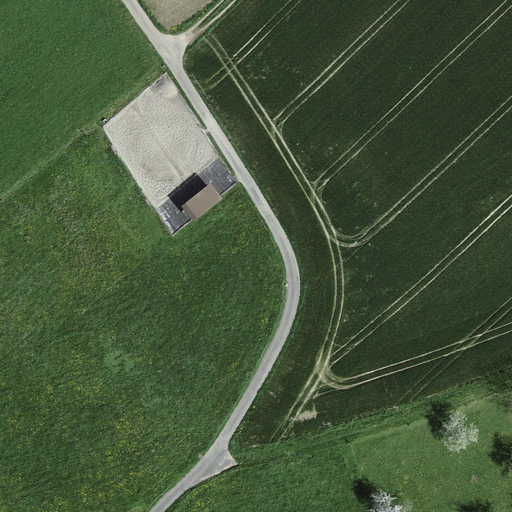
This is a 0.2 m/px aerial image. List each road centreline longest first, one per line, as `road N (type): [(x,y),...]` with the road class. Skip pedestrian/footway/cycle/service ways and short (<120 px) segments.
road 1 (track): [(128,0),(279,234),(296,292),(267,363),(204,468),(157,511)]
road 2 (track): [(511,366),(204,468)]
